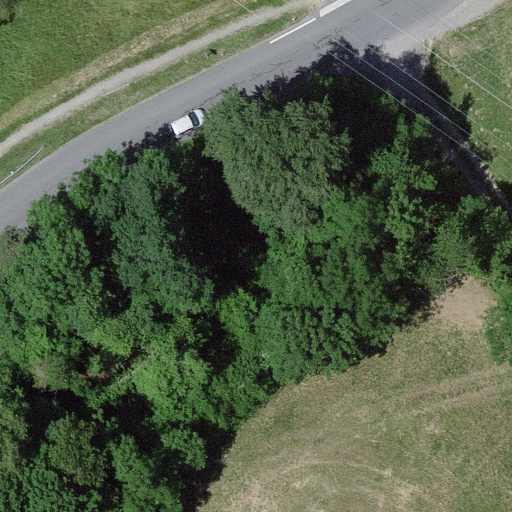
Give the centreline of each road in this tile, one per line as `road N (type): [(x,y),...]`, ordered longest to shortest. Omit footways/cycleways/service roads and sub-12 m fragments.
road 1 (tertiary): [(381,8),(201,104),(25,221),(0,247)]
road 2 (track): [(363,20),(511,233)]
